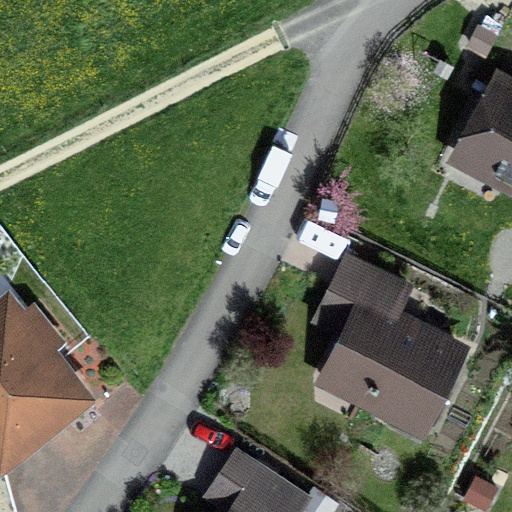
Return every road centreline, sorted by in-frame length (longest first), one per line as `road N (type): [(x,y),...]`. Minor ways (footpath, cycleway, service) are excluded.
road 1 (residential): [(88,511),(167,399),(385,0)]
road 2 (track): [(377,0),(0,182)]
